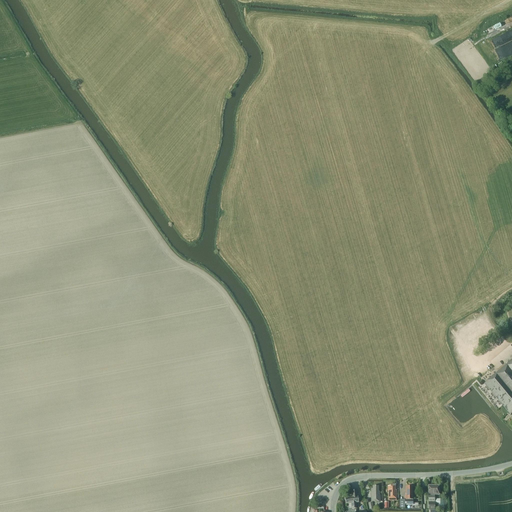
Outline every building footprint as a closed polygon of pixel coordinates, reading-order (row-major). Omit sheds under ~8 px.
[(508,31),(505,23),(487,30),(490,38),(508,31)] [(511,361),(485,384),(510,415),(511,413),(511,361)] [(428,495),(435,495),(440,495),(440,485),(428,485),(428,495)] [(371,501),(381,501),(381,495),(380,495),(380,491),(379,491),(379,486),(372,486),(372,490),(371,490),(371,501)] [(389,501),(396,501),(396,491),(395,491),(395,486),(388,486),(388,490),(389,490),(389,501)] [(406,495),(405,495),(405,505),(418,505),(418,503),(413,503),(413,486),(406,486),(406,495)] [(358,497),(357,497),(356,490),(352,491),(352,497),(345,498),(346,504),(351,503),(352,509),(357,508),(356,503),(359,502),(358,497)]
